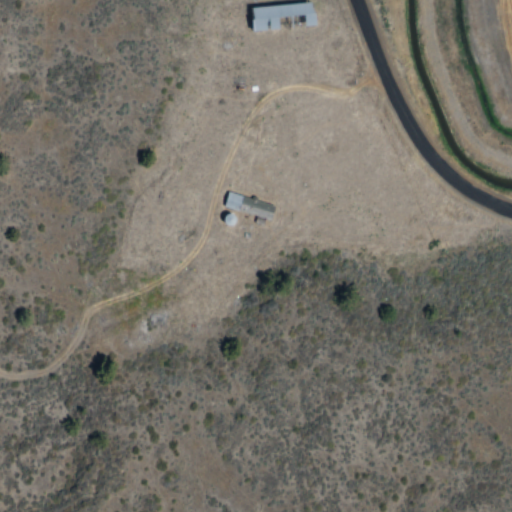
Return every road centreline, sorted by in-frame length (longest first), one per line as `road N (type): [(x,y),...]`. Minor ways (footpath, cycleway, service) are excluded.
road 1 (track): [(386,72),(348,91),(307,87),(259,103),(197,251),(174,272),(93,306),(67,361),(49,372),(17,377),(0,369)]
road 2 (tertiary): [(357,0),(415,139),(474,195),(511,211)]
